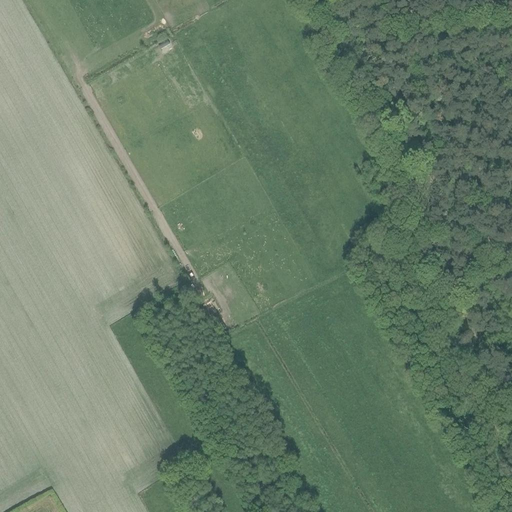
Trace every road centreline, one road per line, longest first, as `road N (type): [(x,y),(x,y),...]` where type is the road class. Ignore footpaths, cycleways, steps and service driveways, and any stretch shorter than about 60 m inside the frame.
road 1 (track): [(38,0),(196,286),(221,304)]
road 2 (track): [(511,250),(475,243),(458,156),(379,0)]
